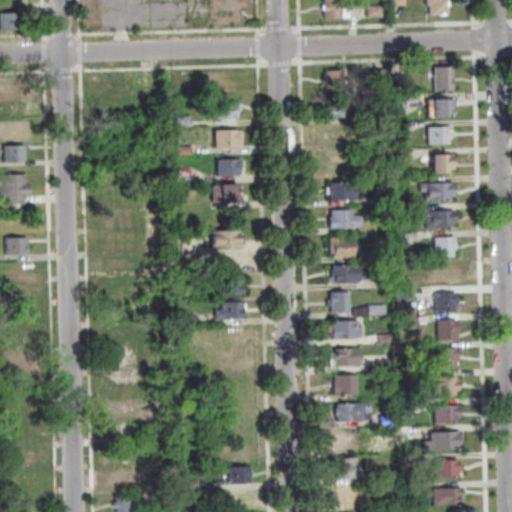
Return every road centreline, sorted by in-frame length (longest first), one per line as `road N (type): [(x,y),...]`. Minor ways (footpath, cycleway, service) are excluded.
road 1 (residential): [(511,40),(0,54)]
road 2 (residential): [(74,511),(61,0)]
road 3 (residential): [(288,511),(279,0)]
road 4 (residential): [(506,511),(498,0)]
